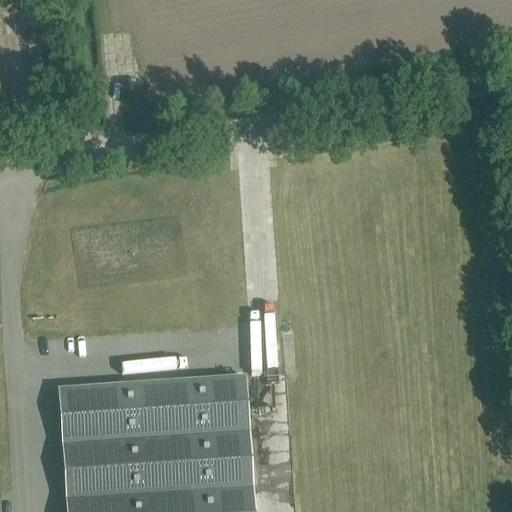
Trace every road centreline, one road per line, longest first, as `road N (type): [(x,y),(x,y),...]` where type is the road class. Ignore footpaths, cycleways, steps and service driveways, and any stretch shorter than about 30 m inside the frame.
road 1 (unclassified): [(0,169),(511,82)]
road 2 (track): [(111,0),(131,146)]
